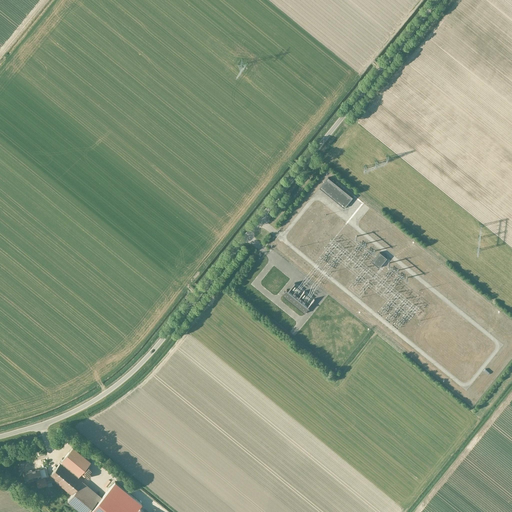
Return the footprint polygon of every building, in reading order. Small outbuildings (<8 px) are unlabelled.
[(328,177),(319,188),(344,207),(349,201),(350,201),(353,197),(328,177)] [(380,252),(372,262),(379,268),(387,258),(380,252)] [(287,289),(283,295),(305,313),(309,307),(287,289)] [(389,329),(386,332),(391,337),(394,334),(389,329)] [(388,372),(401,358),(398,355),(385,370),(388,372)] [(369,359),(361,370),(365,373),(373,361),(369,359)] [(73,447),(49,476),(71,494),(75,489),(76,490),(68,500),(81,511),(87,511),(98,499),(79,484),(83,480),(79,476),(91,462),(73,447)] [(38,469),(28,472),(30,479),(40,476),(45,475),(44,469),(39,470),(38,469)] [(98,499),(87,511),(144,511),(139,507),(142,503),(115,481),(99,500),(98,499)]
